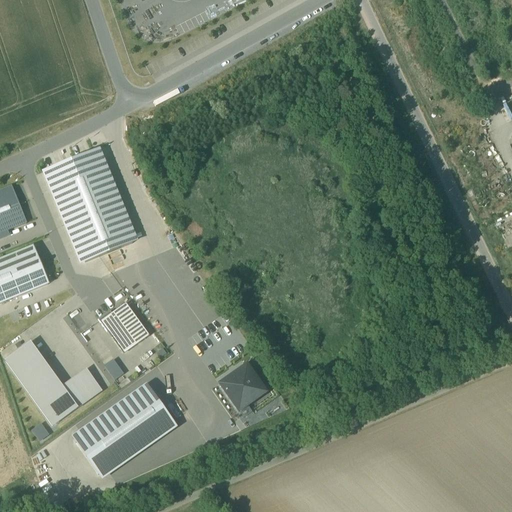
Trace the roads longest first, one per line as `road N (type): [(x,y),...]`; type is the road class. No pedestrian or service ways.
road 1 (unclassified): [(154,511),(511,358)]
road 2 (residential): [(361,0),(511,313)]
road 3 (residential): [(319,0),(128,106)]
road 4 (residential): [(21,159),(71,278),(94,295)]
